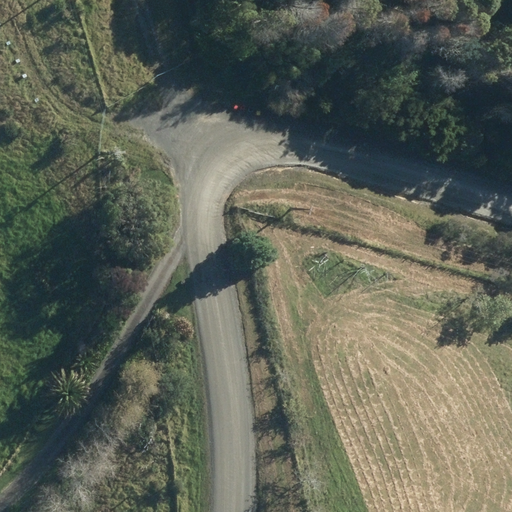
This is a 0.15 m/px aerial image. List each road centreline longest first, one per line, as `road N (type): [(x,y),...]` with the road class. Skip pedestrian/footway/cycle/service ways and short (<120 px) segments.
road 1 (unclassified): [(233,511),(229,383),(201,212),(216,164),(248,144),(292,144),(511,213)]
road 2 (track): [(216,164),(170,75),(146,0)]
